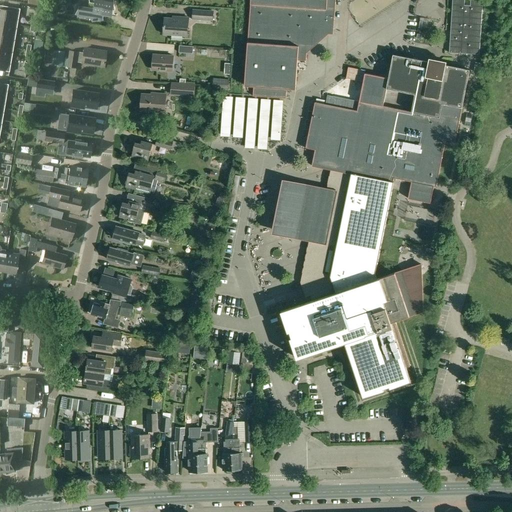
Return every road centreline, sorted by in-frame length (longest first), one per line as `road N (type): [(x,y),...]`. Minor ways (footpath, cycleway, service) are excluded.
road 1 (residential): [(79,299),(120,82),(146,0)]
road 2 (tertiary): [(184,494),(450,489)]
road 3 (unknown): [(109,132),(221,144),(266,162)]
road 4 (tertiary): [(184,494),(37,501)]
road 5 (residential): [(37,501),(57,376)]
road 6 (tertiary): [(59,511),(184,494)]
